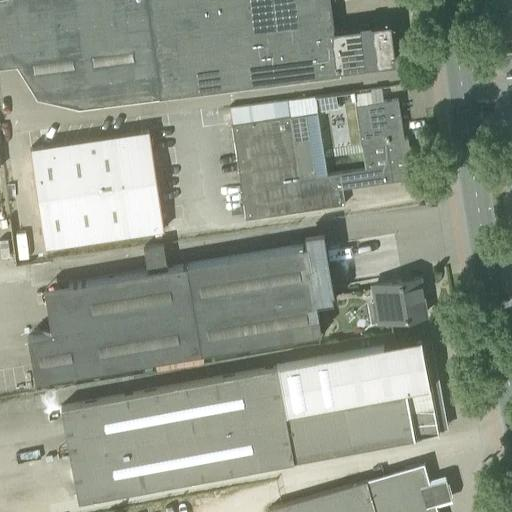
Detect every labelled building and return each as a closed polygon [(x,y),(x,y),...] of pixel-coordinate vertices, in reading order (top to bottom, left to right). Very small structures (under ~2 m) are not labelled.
[(15,30),(111,17),(109,0),(8,0),(13,30),(15,30)] [(151,12),(149,0),(109,0),(111,17),(151,12)] [(149,0),(151,12),(162,96),(202,91),(189,0),(149,0)] [(230,0),(189,0),(202,91),(241,86),(236,46),(230,0)] [(335,33),(335,32),(330,0),(230,0),(236,46),(276,41),(335,33)] [(111,17),(116,51),(136,49),(142,98),(162,96),(151,12),(111,17)] [(96,54),(116,51),(111,17),(15,30),(13,30),(17,64),(37,95),(62,101),(56,59),(96,54)] [(394,61),(389,25),(335,32),(335,33),(340,68),(394,61)] [(335,33),(276,41),(281,80),(341,73),(340,68),(335,33)] [(276,41),(236,46),(241,86),(281,80),(276,41)] [(142,98),(136,49),(116,51),(96,54),(103,104),(142,98)] [(103,104),(96,54),(56,59),(62,101),(83,106),(103,104)] [(398,98),(356,104),(362,144),(369,143),(372,167),(340,171),(343,188),(414,177),(408,136),(404,137),(398,98)] [(230,107),(232,122),(239,171),(299,162),(292,114),(290,99),(230,107)] [(292,114),(299,162),(301,177),(327,173),(318,110),(292,114)] [(90,138),(95,171),(97,188),(157,179),(149,129),(90,138)] [(90,138),(30,147),(35,180),(95,171),(90,138)] [(239,171),(246,219),(345,204),(343,188),(340,171),(327,173),(301,177),(299,162),(239,171)] [(100,205),(97,188),(95,171),(35,180),(40,213),(100,205)] [(97,188),(100,205),(104,238),(164,228),(157,179),(97,188)] [(40,213),(45,247),(104,238),(100,205),(40,213)] [(28,335),(35,380),(321,331),(316,302),(334,299),(332,292),(334,292),(323,230),(305,233),(306,243),(70,284),(77,327),(28,335)] [(164,241),(144,244),(148,266),(168,263),(164,241)] [(419,277),(373,285),(380,321),(426,313),(419,277)] [(60,406),(78,501),(439,433),(421,337),(274,363),(275,365),(60,406)] [(31,362),(0,368),(0,383),(34,377),(31,362)] [(438,511),(424,462),(367,479),(270,507),(272,511),(438,511)]
